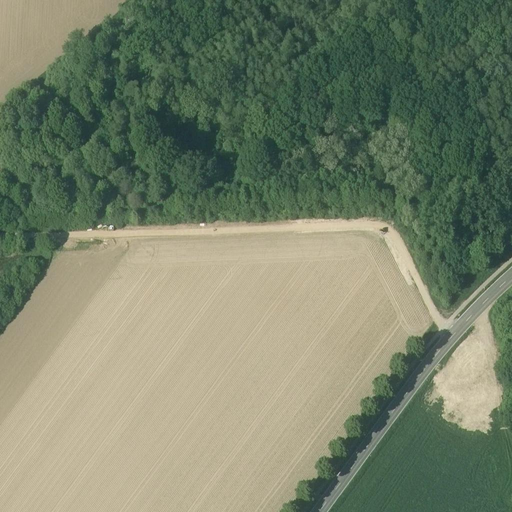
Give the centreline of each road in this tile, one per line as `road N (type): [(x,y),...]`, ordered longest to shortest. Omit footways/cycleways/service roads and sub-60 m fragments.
road 1 (track): [(0,236),(375,224),(391,232),(453,334)]
road 2 (tertiary): [(319,511),(437,352),(511,276)]
